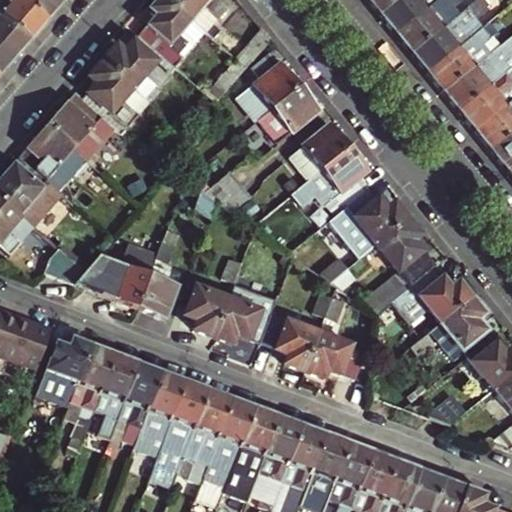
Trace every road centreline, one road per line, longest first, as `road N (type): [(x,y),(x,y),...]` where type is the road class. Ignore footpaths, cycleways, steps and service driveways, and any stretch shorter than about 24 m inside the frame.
road 1 (residential): [(0,289),(511,475)]
road 2 (tertiary): [(274,0),(428,189)]
road 3 (tertiary): [(457,163),(324,0)]
road 4 (residential): [(0,131),(114,0)]
road 5 (tertiary): [(428,189),(511,291)]
